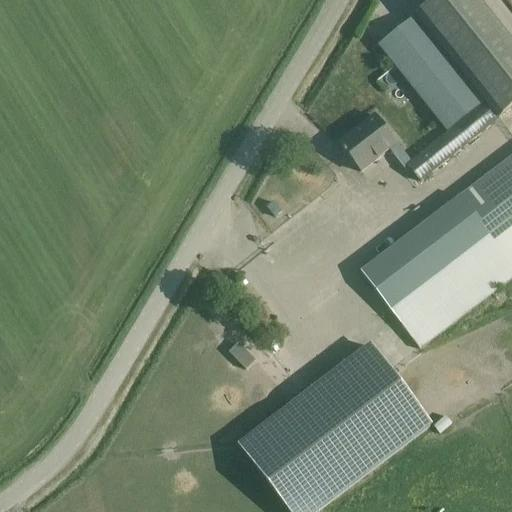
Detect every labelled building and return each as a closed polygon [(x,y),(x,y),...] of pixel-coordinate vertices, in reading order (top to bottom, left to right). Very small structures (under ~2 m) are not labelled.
[(439,0),(379,48),(392,64),(449,134),(412,164),(387,134),(375,118),(339,146),(351,162),(361,175),(389,152),(409,177),(413,173),(421,184),(511,111),(511,44),(476,0),(439,0)] [(511,0),(496,0),(511,20),(511,0)] [(511,281),(511,160),(361,275),(420,352),(511,281)] [(274,206),(268,211),(276,221),(282,216),(274,206)] [(238,346),(229,355),(246,372),(255,364),(238,346)] [(321,511),(430,429),(369,349),(240,447),(289,511),(321,511)]
